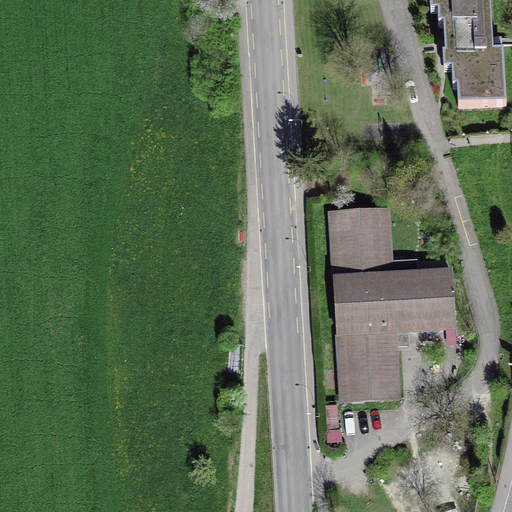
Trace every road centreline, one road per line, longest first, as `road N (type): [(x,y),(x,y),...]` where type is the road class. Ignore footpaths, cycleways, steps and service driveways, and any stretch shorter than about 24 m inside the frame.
road 1 (tertiary): [(296,511),(264,0)]
road 2 (track): [(244,505),(253,342),(282,301)]
